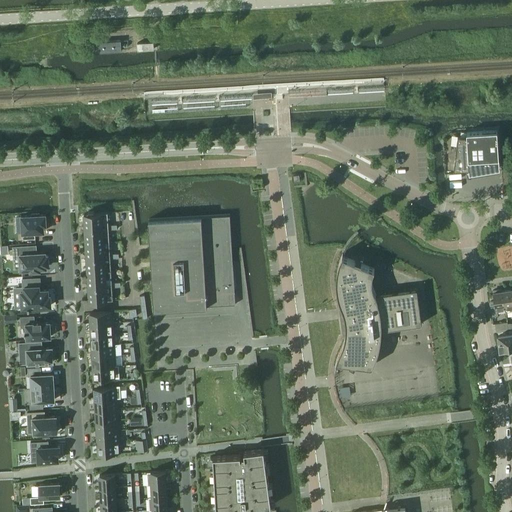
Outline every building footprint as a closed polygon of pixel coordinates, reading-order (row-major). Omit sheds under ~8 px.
[(138,50),(154,49),(153,42),(137,43),(138,50)] [(497,131),(467,132),(467,137),(469,169),(469,174),(500,169),(499,167),(499,159),(497,131)] [(458,136),(454,170),(469,169),(467,137),(466,137),(460,136),(458,136)] [(108,212),(84,213),(86,243),(109,242),(109,229),(108,225),(108,212)] [(46,225),(45,214),(39,214),(39,213),(31,213),(31,215),(21,216),(23,239),(35,238),(35,232),(44,231),(43,225),(46,225)] [(198,307),(207,306),(235,304),(235,297),(232,252),(230,215),(148,220),(149,233),(149,234),(153,294),(154,309),(198,307)] [(109,242),(86,243),(87,272),(111,270),(110,258),(110,254),(109,242)] [(33,245),(13,247),(13,255),(20,255),(21,269),(31,269),(31,270),(39,270),(39,268),(46,268),(46,265),(48,265),(48,255),(45,255),(45,253),(33,253),(33,245)] [(336,363),(335,366),(336,366),(336,363),(337,361),(341,362),(350,363),(349,363),(355,367),(355,365),(356,364),(372,366),(374,362),(375,359),(376,356),(377,353),(378,349),(379,346),(380,343),(381,339),(381,336),(381,332),(382,329),(383,329),(388,328),(393,327),(395,327),(408,325),(410,325),(422,323),(417,288),(414,289),(412,289),(406,290),(403,290),(390,292),(388,292),(376,294),(375,292),(374,290),(373,288),(373,286),(372,284),(372,282),(372,280),(372,278),(372,276),(373,274),(373,272),(374,270),(375,269),(361,263),(362,262),(356,259),(355,261),(342,255),(341,257),(340,259),(339,261),(339,264),(338,265),(338,267),(338,268),(337,270),(337,272),(337,274),(337,276),(336,278),(336,280),(336,283),(337,285),(337,289),(337,291),(338,293),(338,295),(339,297),(339,298),(338,299),(339,302),(341,319),(343,334),(345,334),(345,336),(344,338),(344,341),(343,343),(342,346),(341,348),(340,350),(339,353),(338,355),(337,358),(336,360),(336,363)] [(111,270),(87,272),(89,301),(113,299),(112,287),(112,286),(112,282),(111,270)] [(40,278),(22,279),(23,287),(24,287),(24,291),(21,291),(22,307),(32,306),(32,309),(40,308),(40,306),(51,305),(50,295),(48,295),(48,289),(39,290),(39,286),(41,286),(40,278)] [(497,309),(505,308),(503,291),(499,291),(499,289),(493,290),(494,301),(489,301),(491,316),(498,315),(497,309)] [(511,289),(503,291),(505,308),(506,312),(511,311),(511,289)] [(90,313),(91,324),(113,322),(112,311),(111,311),(90,312),(90,313)] [(35,321),(34,315),(20,316),(21,327),(26,327),(26,331),(25,331),(25,333),(26,333),(27,338),(51,337),(50,334),(52,334),(52,324),(50,324),(50,322),(41,322),(41,321),(35,321)] [(91,324),(91,334),(113,333),(113,322),(91,324)] [(91,334),(92,345),(114,344),(113,333),(91,334)] [(511,348),(511,355),(511,354),(511,334),(498,336),(500,349),(511,348)] [(37,341),(19,342),(20,354),(28,353),(28,364),(52,362),(52,358),(54,358),(53,348),(51,349),(51,348),(37,348),(37,341)] [(92,356),(114,355),(114,344),(92,345),(92,356)] [(114,355),(92,356),(93,367),(115,366),(115,365),(114,355)] [(119,365),(115,365),(115,366),(93,367),(94,378),(115,377),(115,378),(119,378),(119,365)] [(32,388),(54,386),(54,385),(56,382),(55,377),(53,375),(53,373),(41,374),(40,367),(28,368),(29,375),(31,375),(32,388)] [(115,385),(115,386),(94,387),(95,399),(117,397),(121,397),(120,386),(120,385),(115,385)] [(54,386),(32,388),(32,400),(30,400),(30,408),(43,407),(42,400),(54,400),(54,397),(56,395),(56,390),(54,388),(54,386)] [(95,399),(96,410),(118,408),(117,398),(117,397),(95,399)] [(118,419),(118,408),(96,410),(96,420),(118,419)] [(45,411),(27,412),(28,426),(33,426),(33,433),(43,432),(43,436),(49,435),(49,432),(57,431),(56,415),(55,415),(45,416),(45,411)] [(96,420),(97,431),(119,430),(118,419),(96,420)] [(97,431),(98,442),(120,441),(119,430),(97,431)] [(32,461),(58,460),(58,454),(60,454),(59,446),(43,447),(42,441),(30,442),(32,461)] [(120,452),(120,441),(98,442),(98,453),(119,452),(120,452)] [(264,450),(264,449),(244,451),(245,456),(241,456),(240,454),(213,456),(213,457),(214,464),(214,465),(214,471),(215,479),(214,479),(215,491),(216,499),(216,506),(216,505),(216,511),(236,511),(236,510),(251,508),(252,509),(271,506),(271,505),(270,498),(269,491),(268,484),(267,471),(266,464),(265,457),(264,450)] [(166,483),(165,470),(147,472),(148,485),(151,485),(151,484),(166,483)] [(100,474),(100,487),(115,487),(115,473),(100,474)] [(44,503),(44,497),(60,496),(60,493),(62,493),(62,485),(60,485),(60,483),(39,484),(40,496),(30,497),(31,504),(44,503)] [(151,484),(151,485),(152,497),(167,496),(166,483),(151,484)] [(115,487),(100,487),(101,500),(116,499),(115,487)] [(167,496),(152,497),(148,497),(149,510),(153,510),(168,509),(167,496)] [(101,500),(101,511),(112,511),(117,511),(116,499),(101,500)] [(387,501),(386,501),(385,503),(384,506),(383,508),(356,511),(405,511),(405,506),(390,508),(385,506),(386,504),(387,501)]
